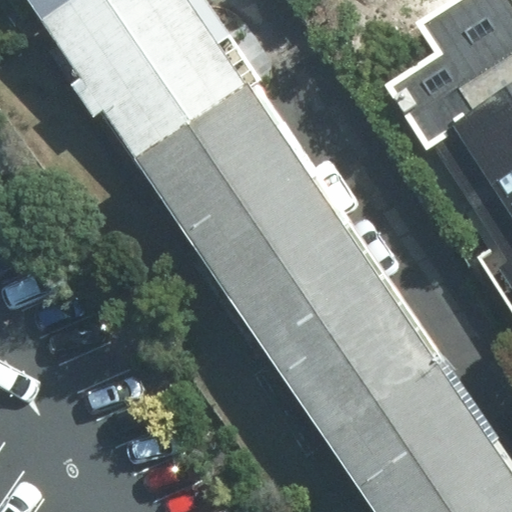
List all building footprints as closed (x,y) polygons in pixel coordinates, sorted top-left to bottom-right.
[(0,0),(0,6),(19,33),(67,0),(0,0)] [(67,0),(19,33),(120,179),(236,99),(167,0),(67,0)] [(511,4),(503,10),(496,0),(455,0),(399,37),(418,68),(381,92),(488,255),(478,261),(511,312),(511,4)] [(120,179),(194,286),(310,206),(236,99),(120,179)] [(384,313),(310,206),(194,286),(268,393),(384,313)] [(268,393),(349,510),(465,430),(384,313),(268,393)] [(511,511),(511,497),(465,430),(349,510),(350,511),(511,511)]
